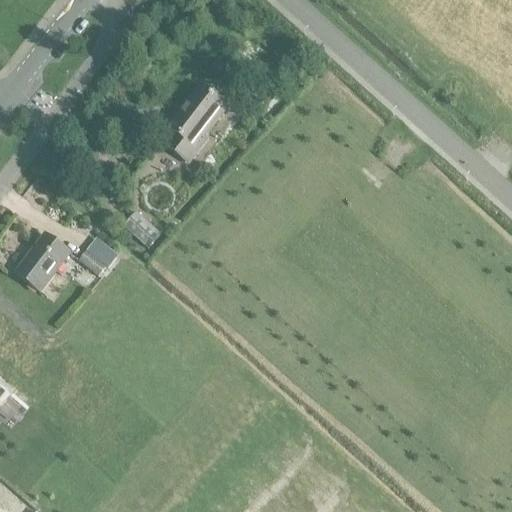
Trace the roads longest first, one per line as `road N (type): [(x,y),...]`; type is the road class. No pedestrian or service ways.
road 1 (unclassified): [(287,0),(511,199)]
road 2 (unclassified): [(0,183),(112,34),(107,0)]
road 3 (residential): [(0,104),(78,0)]
